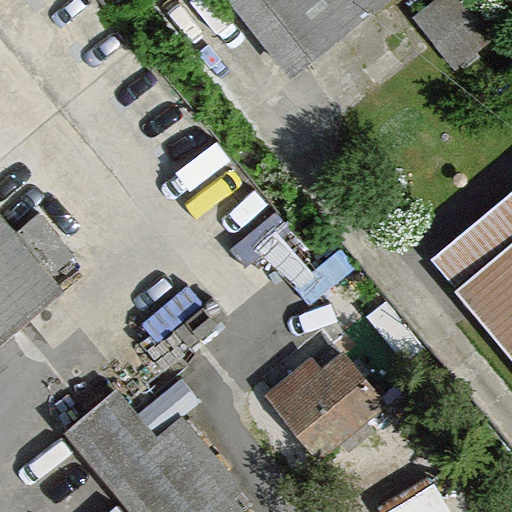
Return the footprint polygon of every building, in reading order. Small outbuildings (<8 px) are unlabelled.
[(154,0),(242,0),(300,73),(392,0),(147,0),(150,3),(154,0)] [(485,0),(452,0),(427,19),(446,44),(462,65),(506,29),(485,0)] [(511,158),(489,177),(508,199),(511,195),(511,158)] [(0,340),(61,290),(0,216),(0,340)] [(511,255),(465,295),(511,349),(511,255)] [(320,366),(279,400),(327,459),(393,406),(352,356),(328,375),(320,366)] [(125,393),(76,435),(140,511),(266,511),(267,511),(190,420),(165,441),(125,393)]
